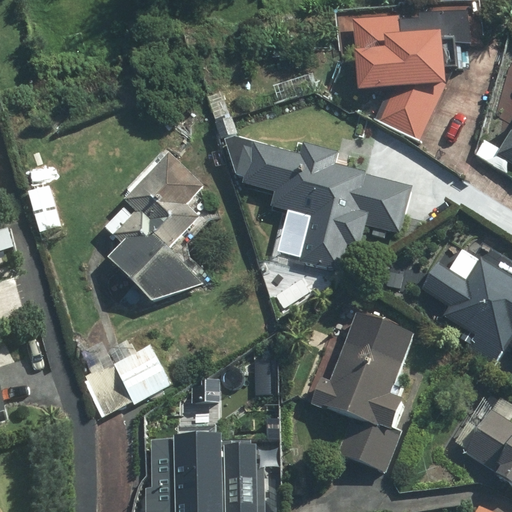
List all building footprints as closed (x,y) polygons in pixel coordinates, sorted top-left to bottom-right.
[(455,90),(463,90),(462,70),(469,70),(468,46),(482,45),(481,14),(431,17),(431,23),(364,27),(368,96),(400,94),(386,122),(429,143),(455,90)] [(320,75),(280,88),(286,106),(326,93),(320,75)] [(410,235),(422,188),(376,176),(377,174),(347,166),(350,154),(312,144),(309,157),(237,139),(244,177),(254,179),(252,186),(283,194),(279,208),(318,218),(307,263),(351,274),(358,247),(371,250),(377,226),(410,235)] [(217,191),(182,155),(135,201),(146,212),(122,236),(131,245),(120,257),(165,303),(213,287),(184,248),(213,220),(200,207),(217,191)] [(58,185),(36,190),(46,235),(68,229),(58,185)] [(448,265),(431,291),(457,308),(453,314),(483,334),(473,349),(503,369),(511,355),(511,270),(493,258),(476,283),(448,265)] [(0,332),(31,325),(20,281),(0,286),(0,332)] [(428,331),(364,312),(339,381),(328,377),(318,404),(356,416),(343,455),(395,472),(410,431),(405,429),(417,399),(410,396),(413,388),(407,386),(428,331)] [(181,387),(160,346),(121,366),(142,407),(181,387)] [(0,417),(15,413),(0,365),(0,417)] [(134,409),(119,384),(95,397),(110,423),(134,409)] [(511,415),(499,407),(468,453),(511,482),(511,415)] [(150,437),(149,511),(266,511),(266,445),(229,445),(229,437),(150,437)]
